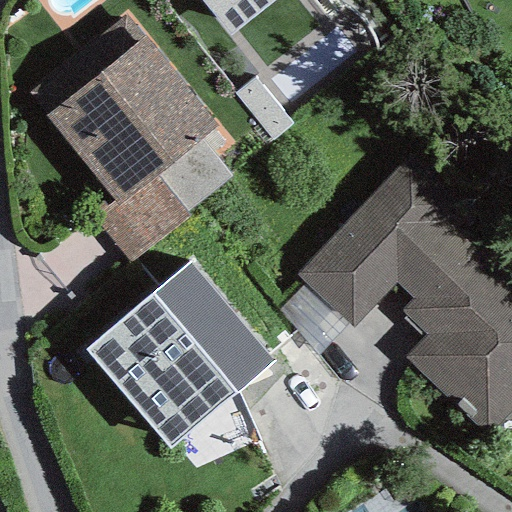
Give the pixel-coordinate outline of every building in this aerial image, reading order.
[(198,0),(229,39),(276,0),(198,0)] [(116,204),(158,171),(217,127),(124,17),(29,94),(46,116),(43,118),(110,196),(116,204)] [(511,411),(511,199),(431,135),(296,276),(353,328),(395,284),(411,300),(400,311),(427,335),(405,358),(477,428),(498,426),(511,411)] [(116,204),(110,196),(89,212),(130,266),(193,218),(158,171),(116,204)] [(84,351),(170,450),(275,361),(189,262),(84,351)]
